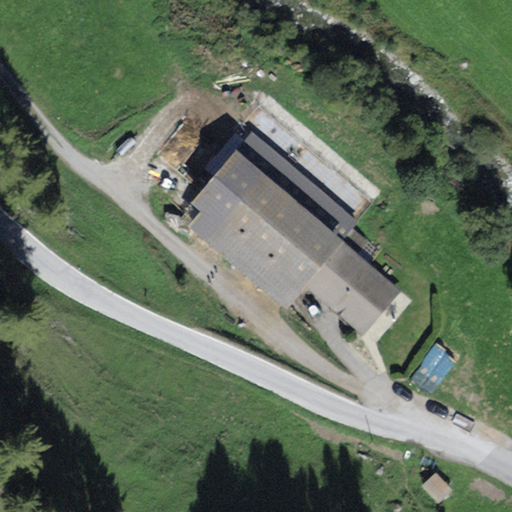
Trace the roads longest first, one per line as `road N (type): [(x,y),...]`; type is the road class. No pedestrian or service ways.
road 1 (tertiary): [(511,467),(395,429),(109,307),(0,222)]
road 2 (track): [(395,429),(393,413),(375,398),(312,360),(146,225),(68,152),(0,70)]
